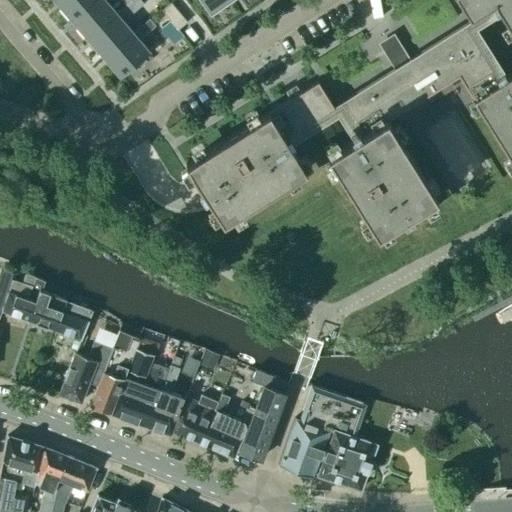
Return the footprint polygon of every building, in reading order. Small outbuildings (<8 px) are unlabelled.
[(70,19),(92,0),(54,0),(70,19)] [(87,38),(116,13),(104,0),(92,0),(70,19),(87,38)] [(511,0),(456,0),(470,21),(410,58),(399,42),(383,52),(393,69),(333,106),(318,81),(186,164),(223,223),(306,171),(290,146),(338,117),(352,140),(327,155),(377,235),(436,198),(388,120),(458,76),(511,161),(511,73),(507,76),(477,29),(500,15),(511,34),(511,0)] [(200,0),(210,14),(229,0),(200,0)] [(170,20),(161,28),(174,44),(184,36),(178,30),(187,23),(171,3),(162,11),(170,20)] [(103,57),(132,32),(116,13),(87,38),(103,57)] [(149,52),(132,32),(103,57),(120,77),(149,52)] [(1,310),(2,307),(13,273),(0,269),(0,310),(1,310)] [(31,291),(35,278),(34,279),(25,275),(23,282),(12,278),(2,307),(1,310),(28,320),(36,301),(28,298),(30,295),(26,293),(27,290),(31,291)] [(43,281),(35,278),(31,291),(27,290),(26,293),(30,295),(28,298),(36,301),(28,320),(54,329),(66,301),(67,299),(40,289),(43,281)] [(66,301),(54,329),(79,339),(81,340),(92,310),(66,301)] [(120,329),(113,348),(98,385),(90,405),(110,412),(139,341),(138,341),(139,338),(120,329)] [(88,382),(98,385),(113,348),(94,341),(88,357),(75,352),(59,394),(81,402),(88,382)] [(139,341),(110,412),(146,426),(169,368),(151,362),(154,354),(141,349),(143,343),(139,341)] [(219,355),(206,350),(199,365),(212,370),(219,355)] [(169,368),(146,426),(169,434),(183,398),(171,393),(180,369),(179,368),(182,359),(174,356),(169,368)] [(221,421),(210,447),(233,457),(236,449),(260,459),(288,383),(256,369),(251,380),(264,385),(254,411),(246,408),(241,421),(223,413),(230,397),(222,394),(219,402),(212,418),(221,421)] [(354,436),(366,402),(315,385),(302,419),(296,417),(278,466),(311,478),(313,474),(360,489),(376,443),(354,436)] [(171,430),(210,447),(221,421),(212,418),(219,402),(201,395),(198,402),(186,397),(171,430)] [(42,446),(7,435),(0,473),(0,510),(10,511),(25,511),(28,496),(13,493),(15,482),(34,486),(34,484),(36,472),(42,446)] [(57,479),(66,455),(61,453),(42,446),(36,472),(34,484),(44,488),(38,511),(50,511),(56,489),(54,489),(57,479)] [(56,489),(50,511),(62,511),(65,502),(66,502),(73,485),(87,491),(96,467),(80,461),(66,455),(57,479),(54,489),(56,489)] [(111,511),(116,503),(97,495),(89,511),(111,511)] [(190,511),(162,497),(156,511),(190,511)] [(137,511),(116,503),(111,511),(137,511)]
